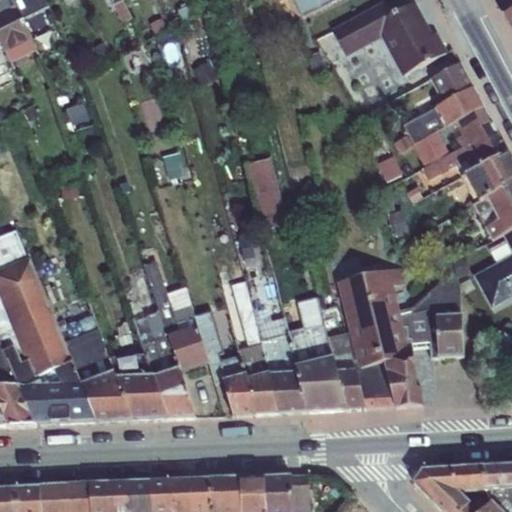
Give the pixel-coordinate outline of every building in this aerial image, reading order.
[(12,0),(0,0),(0,42),(5,53),(31,39),(22,19),(12,0)] [(12,0),(22,19),(48,6),(45,0),(12,0)] [(292,0),(302,17),(335,0),(292,0)] [(385,1),(331,30),(332,31),(346,57),(381,38),(402,77),(447,52),(437,33),(432,35),(415,3),(393,15),(386,3),(385,1)] [(511,10),(503,16),(511,33),(511,10)] [(138,50),(124,59),(134,75),(148,65),(138,50)] [(320,51),(308,54),(314,81),(326,75),(320,51)] [(193,72),(202,88),(218,79),(209,63),(193,72)] [(446,128),(455,124),(483,108),(460,64),(431,79),(444,104),(436,109),(446,128)] [(85,104),(67,108),(71,126),(89,123),(85,104)] [(473,173),(507,153),(483,108),(455,124),(461,136),(455,140),(460,149),(423,170),(428,181),(455,167),(466,161),(473,173)] [(414,145),(446,128),(436,109),(404,126),(414,145)] [(235,131),(244,155),(261,149),(252,125),(235,131)] [(96,130),(86,134),(90,149),(101,145),(96,130)] [(479,203),(486,199),(511,184),(511,162),(507,153),(473,173),(465,177),(479,203)] [(179,154),(163,159),(169,181),(185,176),(179,154)] [(244,166),(261,231),(262,231),(286,225),(270,160),(268,160),(244,166)] [(465,177),(473,173),(466,161),(455,167),(461,178),(465,177)] [(307,182),(311,181),(321,178),(318,166),(303,170),(306,178),(307,182)] [(323,188),(311,181),(307,182),(306,178),(294,198),(311,208),(323,188)] [(503,236),(511,231),(511,184),(486,199),(497,222),(485,229),(492,242),(503,236)] [(383,194),(388,212),(394,210),(390,192),(383,194)] [(497,222),(486,199),(479,203),(473,207),(485,229),(497,222)] [(389,216),(395,238),(409,234),(403,212),(389,216)] [(0,299),(0,271),(28,260),(16,228),(0,234),(0,347),(3,353),(15,348),(22,365),(26,363),(0,299)] [(510,250),(511,249),(511,231),(503,236),(506,241),(510,250)] [(236,243),(243,270),(260,265),(253,238),(236,243)] [(489,250),(497,264),(511,256),(511,249),(510,250),(506,241),(489,250)] [(474,276),(491,308),(511,296),(511,256),(497,264),(474,276)] [(453,262),(457,277),(470,275),(467,259),(453,262)] [(36,378),(38,377),(41,383),(42,387),(49,385),(49,387),(61,386),(55,371),(72,364),(59,333),(29,260),(28,260),(0,271),(0,299),(26,363),(30,362),(36,378)] [(160,313),(167,337),(197,327),(194,318),(183,282),(165,288),(156,262),(144,266),(160,313)] [(380,349),(382,349),(414,347),(415,350),(429,349),(430,349),(427,312),(412,315),(407,327),(400,329),(387,272),(363,278),(380,349)] [(430,349),(429,349),(430,358),(438,358),(436,318),(461,317),(459,285),(452,274),(411,310),(412,315),(427,312),(430,349)] [(352,353),(357,370),(385,364),(383,356),(382,349),(380,349),(363,278),(335,281),(348,334),(352,353)] [(469,280),(460,285),(465,294),(474,289),(469,280)] [(248,380),(268,375),(262,350),(257,326),(254,314),(246,282),(231,286),(245,338),(236,341),(240,357),(241,357),(247,376),(248,380)] [(288,334),(295,368),(332,359),(321,313),(317,299),(298,304),(304,329),(288,334)] [(357,372),(357,370),(352,353),(348,334),(343,335),(337,310),(321,313),(332,359),(334,359),(337,373),(357,372)] [(154,378),(180,370),(167,337),(160,313),(134,322),(146,357),(152,378),(154,378)] [(223,354),(211,313),(194,318),(197,327),(209,363),(209,364),(215,384),(223,381),(247,376),(241,357),(240,357),(220,363),(218,355),(223,354)] [(436,318),(438,358),(463,357),(461,317),(436,318)] [(270,374),(270,375),(297,374),(295,368),(288,334),(284,319),(257,326),(262,350),(268,375),(270,374)] [(73,364),(81,386),(115,374),(111,365),(98,332),(95,325),(75,331),(75,328),(59,333),(72,364),(73,364)] [(180,370),(180,373),(209,364),(209,363),(197,327),(167,337),(180,370)] [(383,356),(385,364),(395,409),(422,407),(422,388),(418,388),(417,370),(415,350),(414,347),(382,349),(383,356)] [(18,387),(18,388),(30,387),(41,383),(38,377),(36,378),(30,362),(26,363),(22,365),(15,348),(3,353),(6,362),(8,362),(18,387)] [(115,374),(117,380),(152,378),(146,357),(111,365),(115,374)] [(297,374),(307,414),(346,412),(337,373),(334,359),(332,359),(295,368),(297,374)] [(6,362),(0,365),(0,387),(18,387),(8,362),(6,362)] [(18,388),(36,428),(96,425),(81,386),(73,364),(72,364),(55,371),(61,386),(49,387),(49,385),(42,387),(41,383),(30,387),(18,388)] [(357,370),(357,372),(366,411),(395,409),(385,364),(357,370)] [(180,370),(154,378),(169,421),(196,419),(180,373),(180,370)] [(337,373),(346,412),(366,411),(357,372),(337,373)] [(81,386),(96,425),(132,423),(117,380),(115,374),(81,386)] [(256,417),(279,416),(270,375),(270,374),(268,375),(248,380),(256,417)] [(297,374),(270,375),(279,416),(307,414),(297,374)] [(223,381),(233,418),(256,417),(248,380),(247,376),(223,381)] [(152,378),(117,380),(132,423),(169,421),(154,378),(152,378)] [(0,413),(6,429),(36,428),(18,388),(18,387),(0,387),(0,413)] [(511,466),(484,468),(485,491),(507,489),(511,488),(511,466)] [(485,491),(484,468),(423,471),(415,484),(443,511),(463,511),(470,505),(459,493),(485,491)] [(265,478),(266,511),(292,511),(291,477),(265,478)] [(309,511),(308,477),(291,477),(292,511),(309,511)] [(240,479),(242,511),(266,511),(265,478),(240,479)] [(242,511),(240,479),(210,480),(211,511),(242,511)] [(211,511),(210,480),(190,481),(191,511),(211,511)] [(191,511),(190,481),(171,482),(172,511),(191,511)] [(172,511),(171,482),(151,483),(151,511),(172,511)] [(151,511),(151,483),(131,484),(131,511),(151,511)] [(110,485),(111,511),(131,511),(131,484),(110,485)] [(111,511),(110,485),(40,488),(41,511),(111,511)] [(41,511),(40,488),(18,489),(19,511),(41,511)] [(19,511),(18,489),(0,489),(0,511),(19,511)] [(470,505),(463,511),(484,511),(493,504),(501,511),(507,511),(511,507),(511,501),(508,498),(507,489),(485,491),(459,493),(470,505)]
